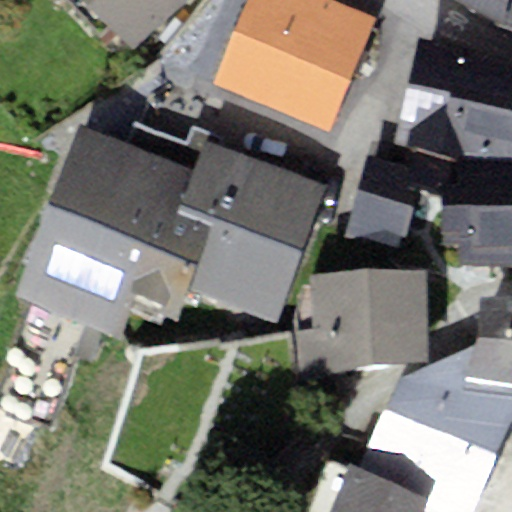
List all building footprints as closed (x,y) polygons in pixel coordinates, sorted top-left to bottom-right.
[(91,0),(133,45),(183,0),(91,0)] [(377,18),(334,0),(246,0),(212,83),(329,132),(377,18)] [(457,0),(502,24),(508,0),(457,0)] [(511,0),(508,0),(502,24),(511,27),(511,0)] [(511,61),(419,37),(392,140),(511,154),(511,61)] [(174,313),(184,287),(276,321),(328,185),(203,137),(202,142),(133,116),(124,139),(79,121),(13,296),(28,301),(0,375),(0,406),(37,421),(77,316),(118,332),(131,297),(174,313)] [(458,183),(456,157),(415,148),(410,168),(421,171),(418,185),(440,191),(440,183),(458,183)] [(410,168),(368,156),(346,235),(400,250),(418,185),(421,171),(410,168)] [(511,158),(456,157),(458,183),(440,183),(440,191),(442,232),(459,232),(460,267),(511,266),(511,158)] [(427,267),(311,275),(315,312),(294,315),(302,377),(384,365),(430,346),(427,267)] [(511,297),(478,298),(471,350),(468,377),(511,382),(511,297)] [(471,350),(401,377),(358,468),(431,499),(425,511),(470,511),(511,405),(511,382),(468,377),(471,350)] [(358,468),(327,455),(304,510),(309,511),(425,511),(431,499),(358,468)]
